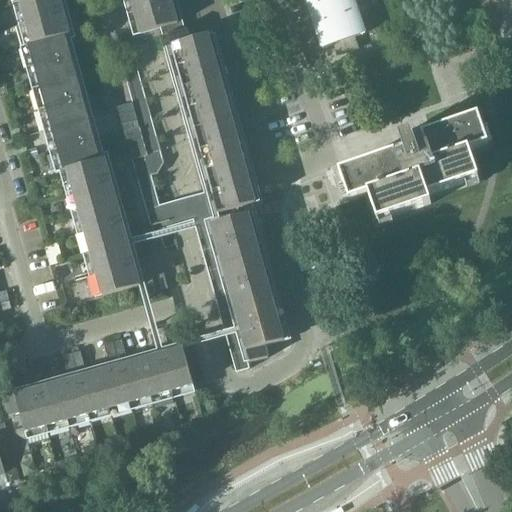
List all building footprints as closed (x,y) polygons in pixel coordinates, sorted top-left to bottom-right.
[(140,288),(134,266),(105,161),(101,162),(66,37),(70,36),(59,0),(19,0),(32,45),(28,46),(63,173),(68,172),(103,298),(140,288)] [(72,12),(87,8),(84,0),(82,0),(69,4),(72,12)] [(129,0),(137,29),(139,28),(141,35),(178,25),(171,0),(129,0)] [(305,0),(322,49),(333,46),(344,42),(355,38),(366,34),(354,0),(305,0)] [(511,0),(477,0),(479,2),(483,14),(488,24),(490,28),(488,29),(489,30),(511,12),(511,0)] [(87,8),(72,12),(74,21),(89,17),(87,8)] [(161,39),(162,42),(164,50),(170,49),(170,50),(172,49),(219,216),(256,205),(209,37),(190,42),(187,32),(166,38),(161,39)] [(344,42),(346,48),(357,44),(355,38),(344,42)] [(83,55),(99,50),(96,42),(81,46),(83,55)] [(335,52),(346,48),(344,42),(333,46),(335,52)] [(357,44),(346,48),(348,54),(360,50),(357,44)] [(337,58),(348,54),(346,48),(335,52),(337,58)] [(99,50),(83,55),(86,63),(101,59),(99,50)] [(120,117),(135,113),(133,104),(117,108),(120,117)] [(135,113),(120,117),(122,126),(138,122),(135,113)] [(399,137),(404,151),(339,173),(350,203),(369,197),(378,224),(431,205),(429,197),(479,179),(470,152),(489,146),(478,116),(422,135),(425,143),(416,146),(412,133),(399,137)] [(138,122),(122,126),(125,135),(140,130),(138,122)] [(140,130),(125,135),(127,143),(143,139),(140,130)] [(143,139),(127,143),(130,152),(145,148),(143,139)] [(145,148),(130,152),(132,161),(147,157),(145,148)] [(36,150),(28,152),(30,158),(38,156),(36,150)] [(151,219),(169,214),(167,206),(148,211),(151,219)] [(169,214),(151,219),(153,226),(153,227),(171,222),(169,214)] [(211,227),(246,351),(245,352),(248,365),(268,359),(267,355),(265,348),(284,343),(249,216),(211,227)] [(155,277),(159,292),(168,290),(164,274),(155,277)] [(159,292),(155,277),(146,279),(151,295),(159,292)] [(0,303),(10,301),(7,292),(0,294),(0,303)] [(10,301),(0,303),(0,312),(12,309),(10,301)] [(155,332),(159,347),(168,345),(164,330),(155,332)] [(159,347),(155,332),(146,334),(151,350),(159,347)] [(113,344),(118,359),(126,357),(122,341),(113,344)] [(109,361),(118,359),(113,344),(105,346),(109,361)] [(20,415),(24,428),(26,434),(194,387),(184,350),(16,397),(15,393),(14,389),(3,392),(4,398),(10,418),(12,418),(20,415)] [(71,355),(76,370),(85,368),(80,353),(71,355)] [(76,370),(71,355),(63,358),(67,373),(76,370)] [(30,367),(34,382),(43,380),(39,364),(30,367)] [(34,382),(30,367),(22,369),(26,384),(34,382)] [(15,431),(24,428),(20,415),(12,418),(15,431)] [(24,428),(15,431),(19,444),(28,441),(26,434),(24,428)] [(28,441),(19,444),(23,457),(31,455),(28,441)] [(0,448),(0,454),(2,462),(11,460),(7,447),(0,448)] [(34,463),(31,455),(23,457),(19,458),(21,466),(34,463)] [(15,459),(11,460),(2,462),(5,471),(17,467),(15,459)]
